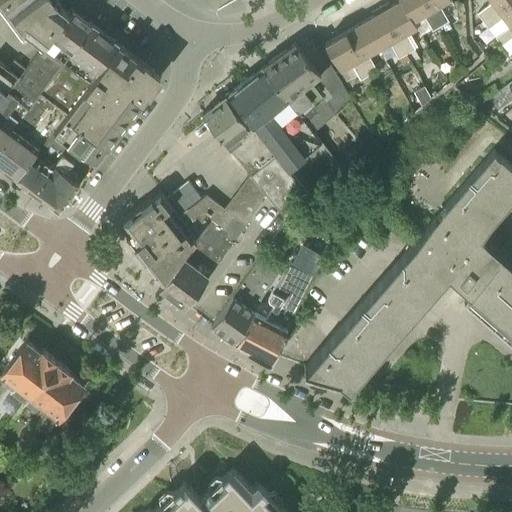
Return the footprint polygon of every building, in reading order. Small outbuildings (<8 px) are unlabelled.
[(3,0),(25,28),(43,42),(68,10),(59,3),(56,0),(3,0)] [(398,0),(382,9),(407,53),(415,48),(406,32),(416,26),(412,19),(401,0),(398,0)] [(441,25),(426,0),(401,0),(412,19),(423,13),(433,29),(441,25)] [(426,0),(441,25),(448,21),(449,20),(440,4),(445,0),(426,0)] [(483,19),(508,0),(492,0),(493,1),(477,12),(483,19)] [(510,25),(511,23),(511,0),(508,0),(483,19),(488,27),(504,15),(510,25)] [(44,43),(42,46),(63,61),(92,23),(72,7),(69,11),(68,10),(43,42),(44,43)] [(364,20),(379,47),(389,41),(399,57),(407,53),(382,9),(364,20)] [(345,30),(369,74),(377,69),(368,53),(379,47),(364,20),(345,30)] [(441,25),(446,34),(453,30),(448,21),(441,25)] [(63,61),(41,90),(67,110),(118,43),(92,23),(63,61)] [(511,23),(510,25),(495,36),(501,44),(511,35),(511,23)] [(369,74),(345,30),(325,41),(341,68),(352,62),(361,78),(369,74)] [(262,65),(312,131),(352,100),(333,67),(320,74),(295,41),(262,65)] [(118,43),(67,110),(53,127),(95,160),(155,81),(153,70),(118,43)] [(25,67),(20,74),(0,99),(0,143),(41,90),(63,61),(42,46),(39,50),(26,67),(25,67)] [(410,59),(412,63),(421,58),(415,48),(407,53),(410,59)] [(399,57),(402,64),(410,59),(407,53),(399,57)] [(0,99),(20,74),(25,67),(14,58),(8,66),(0,59),(0,99)] [(228,91),(275,154),(285,168),(320,141),(312,131),(262,65),(228,91)] [(424,85),(414,90),(422,104),(431,97),(424,85)] [(67,110),(41,90),(0,143),(0,163),(16,176),(53,127),(67,110)] [(285,168),(275,154),(228,91),(225,94),(221,98),(219,97),(214,101),(213,103),(202,112),(224,141),(226,145),(249,174),(265,193),(286,219),(304,193),(285,168)] [(95,160),(53,127),(16,176),(53,204),(62,203),(95,160)] [(296,164),(303,174),(334,152),(327,142),(296,164)] [(305,363),(305,364),(346,376),(352,377),(352,376),(443,273),(444,274),(449,269),(469,287),(466,290),(511,331),(511,244),(508,242),(501,251),(481,233),(511,197),(511,163),(500,153),(499,154),(494,149),(495,149),(494,148),(306,363),(305,363)] [(265,193),(249,174),(239,187),(259,203),(265,193)] [(189,178),(172,191),(168,194),(182,211),(185,208),(202,195),(189,178)] [(251,213),(259,203),(239,187),(231,197),(251,213)] [(222,227),(232,213),(223,207),(205,192),(179,213),(161,189),(122,220),(140,242),(134,246),(163,282),(210,217),(222,227)] [(245,223),(251,213),(231,197),(223,207),(232,213),(245,223)] [(245,223),(232,213),(222,227),(210,217),(163,282),(160,285),(186,304),(245,223)] [(323,257),(308,248),(303,258),(317,267),(323,257)] [(265,316),(246,347),(270,360),(272,358),(317,269),(310,265),(306,273),(300,269),(304,262),(295,257),(267,301),(273,304),(265,316)] [(235,340),(254,310),(260,301),(278,273),(258,259),(250,270),(212,324),(235,340)] [(260,301),(254,310),(235,340),(246,347),(265,316),(259,312),(264,304),(260,301)] [(24,401),(57,359),(42,347),(41,349),(26,338),(1,371),(0,372),(0,395),(8,386),(11,389),(10,391),(24,401)] [(71,370),(57,359),(24,401),(38,412),(39,410),(43,413),(35,423),(46,431),(58,415),(59,416),(84,383),(70,372),(71,370)] [(33,453),(41,442),(28,432),(20,443),(33,453)] [(184,479),(152,509),(149,506),(142,511),(288,511),(258,480),(251,487),(232,466),(200,497),(184,479)]
